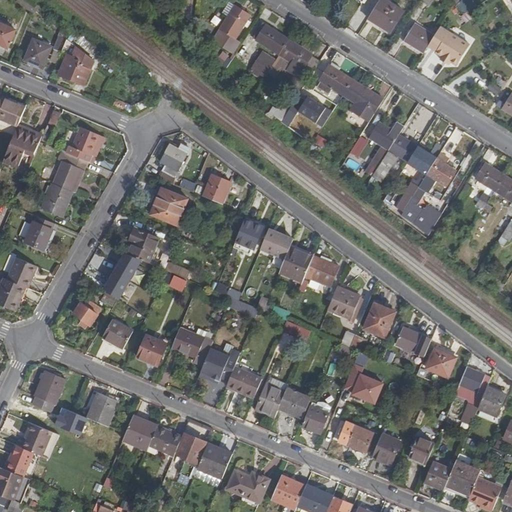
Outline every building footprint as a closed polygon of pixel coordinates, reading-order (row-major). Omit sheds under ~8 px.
[(389,0),(379,0),(369,17),(391,31),(405,10),(389,0)] [(249,15),(235,6),(219,30),(229,36),(222,47),(228,50),(249,15)] [(469,15),(463,10),(452,20),(458,26),(469,15)] [(16,30),(0,22),(0,44),(7,48),(16,30)] [(275,53),(279,55),(289,40),(264,24),(253,39),(275,53)] [(429,42),(427,46),(435,51),(434,52),(441,56),(449,61),(455,65),(469,45),(439,27),(429,42)] [(219,44),(222,47),(229,36),(219,30),(216,34),(212,40),(219,44)] [(399,48),(417,60),(427,46),(429,42),(411,30),(399,48)] [(54,50),(62,54),(67,41),(66,40),(60,37),(54,50)] [(43,68),(53,47),(34,38),(24,60),(43,68)] [(312,55),(289,40),(279,55),(294,64),(300,69),(303,70),(312,55)] [(84,85),(95,62),(72,44),(61,71),(74,77),(73,80),(84,85)] [(252,63),(268,73),(271,68),(279,55),(275,53),(270,61),(258,54),(252,63)] [(449,61),(441,56),(439,59),(447,64),(449,61)] [(228,58),(223,65),(225,71),(232,60),(228,58)] [(331,88),(342,96),(352,80),(337,71),(339,68),(332,63),(330,67),(329,65),(319,80),(320,81),(331,88)] [(296,76),(300,69),(294,64),(289,71),(296,76)] [(277,72),(271,68),(268,73),(274,77),(277,72)] [(351,112),(368,124),(383,99),(376,94),(376,95),(352,80),(342,96),(355,104),(351,112)] [(328,94),(331,88),(320,81),(317,86),(328,94)] [(495,105),(511,115),(511,94),(504,104),(499,100),(495,105)] [(0,100),(0,118),(19,126),(22,120),(26,109),(1,98),(0,100)] [(326,106),(333,111),(336,105),(329,101),(326,106)] [(273,114),(275,116),(281,121),(288,110),(280,104),(273,114)] [(298,111),(291,106),(288,110),(281,121),(288,126),(298,111)] [(51,122),(58,125),(62,112),(56,109),(51,122)] [(0,130),(14,136),(19,126),(0,118),(0,130)] [(29,143),(38,147),(45,130),(22,120),(19,126),(14,136),(7,153),(22,159),(29,143)] [(369,138),(389,150),(398,135),(403,128),(396,123),(391,131),(385,127),(386,124),(382,121),(380,124),(379,123),(369,138)] [(68,146),(65,152),(67,153),(87,161),(89,162),(100,136),(81,128),(72,147),(68,146)] [(411,144),(398,135),(389,150),(408,162),(417,148),(424,137),(418,133),(411,144)] [(105,138),(100,136),(89,162),(93,164),(105,138)] [(367,142),(359,137),(350,153),(357,158),(367,142)] [(173,143),(171,146),(187,155),(190,149),(182,144),(180,147),(173,143)] [(430,155),(417,148),(408,162),(427,174),(436,159),(439,154),(443,147),(437,144),(430,155)] [(177,172),(187,155),(171,146),(162,163),(166,166),(163,171),(174,178),(177,172)] [(369,167),(376,172),(387,154),(380,150),(369,167)] [(67,153),(53,183),(54,184),(73,192),(87,161),(67,153)] [(436,159),(427,174),(436,179),(446,186),(455,172),(445,165),(448,159),(439,154),(436,159)] [(475,180),(494,192),(504,176),(485,164),(475,180)] [(427,192),(436,179),(427,174),(421,184),(419,187),(425,192),(427,192)] [(213,176),(203,197),(222,205),(230,183),(213,176)] [(511,181),(504,176),(494,192),(511,204),(511,181)] [(195,191),(198,183),(185,178),(182,186),(195,191)] [(397,208),(403,213),(419,187),(421,184),(414,180),(397,208)] [(73,192),(54,184),(43,210),(63,218),(74,192),(73,192)] [(425,192),(419,187),(403,213),(429,233),(441,214),(427,205),(424,210),(417,205),(425,192)] [(188,199),(162,188),(150,214),(177,225),(188,199)] [(473,211),(479,216),(483,209),(487,204),(481,199),(473,211)] [(493,208),(487,204),(483,209),(490,213),(493,208)] [(28,213),(13,207),(9,215),(24,221),(28,213)] [(485,220),(490,213),(483,209),(479,216),(485,220)] [(495,229),(502,234),(511,219),(504,215),(495,229)] [(55,224),(36,216),(34,222),(52,230),(55,224)] [(262,227),(245,219),(236,241),(254,248),(262,227)] [(511,235),(511,219),(502,234),(501,236),(509,241),(511,235)] [(44,250),(52,230),(34,222),(26,242),(44,250)] [(128,238),(123,252),(125,252),(141,259),(143,260),(154,236),(129,226),(125,236),(128,238)] [(261,249),(286,258),(290,247),(291,245),(293,240),(269,229),(261,249)] [(286,258),(281,268),(304,278),(304,277),(313,256),(314,254),(299,248),(298,251),(290,247),(286,258)] [(118,299),(141,259),(125,252),(103,289),(118,299)] [(320,259),(313,256),(304,277),(329,287),(338,266),(330,263),(320,259)] [(37,266),(16,258),(7,280),(3,278),(0,284),(0,305),(15,311),(24,287),(27,288),(37,266)] [(184,281),(174,276),(170,285),(181,290),(184,281)] [(308,282),(303,280),(299,290),(304,292),(308,282)] [(359,297),(336,288),(328,309),(353,320),(357,311),(354,309),(359,297)] [(258,316),(261,307),(240,301),(243,292),(234,289),(228,307),(258,316)] [(115,299),(105,292),(101,298),(111,305),(115,299)] [(384,336),(394,311),(375,302),(364,327),(384,336)] [(84,307),(79,305),(73,316),(81,321),(79,325),(87,329),(90,325),(91,326),(97,315),(90,311),(84,307)] [(132,328),(110,318),(103,336),(125,346),(132,328)] [(282,331),(306,341),(310,331),(286,321),(282,331)] [(431,339),(401,326),(395,343),(424,356),(431,339)] [(203,339),(182,329),(173,348),(195,357),(203,339)] [(347,331),(341,344),(349,348),(355,334),(347,331)] [(165,343),(144,334),(135,356),(155,365),(165,343)] [(210,348),(200,372),(212,376),(211,378),(219,381),(221,378),(229,381),(234,367),(238,358),(229,354),(229,356),(210,348)] [(456,358),(433,348),(425,369),(447,378),(456,358)] [(368,365),(371,355),(362,352),(359,362),(368,365)] [(363,368),(353,364),(343,388),(352,392),(351,394),(360,398),(365,400),(374,403),(382,383),(360,374),(363,368)] [(226,387),(254,398),(262,379),(234,367),(229,381),(226,387)] [(484,375),(467,367),(459,384),(477,392),(484,375)] [(46,370),(35,396),(37,397),(53,404),(55,404),(66,379),(46,370)] [(212,376),(200,372),(198,376),(218,384),(219,381),(211,378),(212,376)] [(257,409),(275,417),(278,408),(285,391),(268,383),(257,409)] [(278,408),(303,418),(311,398),(287,387),(285,391),(278,408)] [(505,396),(486,388),(479,404),(477,410),(496,417),(505,396)] [(98,393),(87,418),(106,425),(117,401),(98,393)] [(50,412),(53,404),(37,397),(34,405),(50,412)] [(473,414),(475,415),(477,410),(479,404),(473,402),(469,411),(473,414)] [(311,403),(310,406),(328,414),(330,409),(329,407),(328,405),(325,404),(323,403),(320,403),(317,404),(316,406),(311,403)] [(320,434),(328,414),(310,406),(302,426),(320,434)] [(122,442),(146,453),(149,446),(156,429),(132,418),(125,433),(122,442)] [(27,438),(23,447),(35,453),(41,455),(52,431),(31,422),(27,431),(30,432),(27,438)] [(149,446),(173,457),(181,437),(157,426),(156,429),(149,446)] [(372,435),(353,427),(345,446),(364,454),(372,435)] [(400,442),(381,434),(371,457),(390,465),(400,442)] [(408,455),(426,463),(435,442),(418,434),(408,455)] [(209,445),(185,435),(176,455),(185,459),(179,474),(194,480),(199,468),(209,445)] [(12,462),(9,470),(22,476),(25,477),(35,453),(23,447),(16,444),(10,461),(12,462)] [(233,456),(209,445),(199,468),(223,478),(233,456)] [(169,474),(174,477),(183,459),(177,456),(169,474)] [(458,495),(468,499),(476,481),(480,471),(456,460),(452,469),(445,485),(459,491),(458,495)] [(426,482),(443,490),(445,485),(452,469),(434,462),(426,482)] [(0,485),(0,486),(0,495),(6,498),(12,501),(22,476),(9,470),(5,469),(4,468),(0,477),(0,485)] [(258,502),(268,480),(255,474),(253,478),(235,471),(228,488),(258,502)] [(285,504),(295,509),(296,507),(305,486),(280,476),(273,494),(287,499),(285,504)] [(511,478),(503,499),(511,503),(511,478)] [(467,502),(491,511),(500,491),(476,481),(468,499),(467,502)] [(296,507),(309,511),(325,511),(332,496),(305,486),(296,507)] [(271,499),(285,504),(287,499),(273,494),(271,499)] [(349,511),(352,505),(332,496),(325,511),(349,511)] [(121,511),(123,509),(98,499),(95,507),(92,511),(121,511)] [(12,507),(22,511),(25,506),(14,501),(12,507)]
